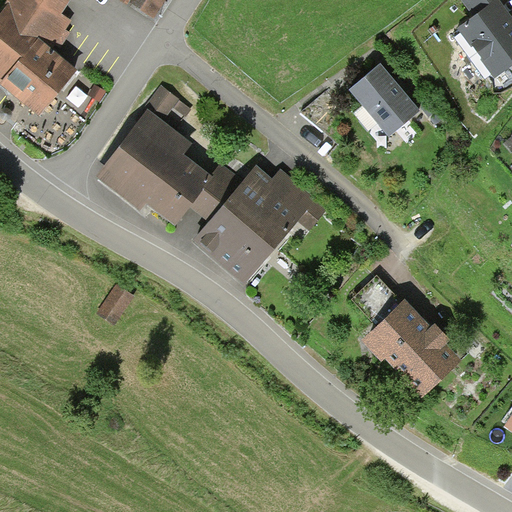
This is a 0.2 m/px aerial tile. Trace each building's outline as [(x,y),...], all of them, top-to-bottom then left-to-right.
[(71,0),(7,0),(5,3),(8,5),(5,9),(52,49),(72,22),(62,15),(71,0)] [(133,0),(131,4),(154,19),(167,0),(133,0)] [(511,17),(501,3),(499,0),(474,18),(458,31),(495,80),(511,66),(511,17)] [(504,0),(460,0),(474,18),(499,0),(501,3),(504,0)] [(39,118),(79,72),(52,49),(5,9),(0,15),(0,80),(2,82),(0,84),(5,89),(39,118)] [(381,64),(349,91),(389,139),(421,113),(400,87),(381,64)] [(180,100),(162,86),(145,107),(149,110),(163,121),(173,108),(180,100)] [(192,110),(180,100),(173,108),(186,118),(192,110)] [(163,121),(149,110),(97,179),(141,213),(147,205),(152,209),(176,228),(190,209),(213,179),(211,177),(184,156),(193,145),(163,121)] [(222,164),(211,177),(213,179),(190,209),(208,224),(245,182),(222,164)] [(208,224),(192,242),(244,286),(266,261),(299,222),(310,231),(327,212),(279,171),(272,179),(258,167),(245,182),(208,224)] [(377,329),(403,305),(377,277),(351,301),(377,329)] [(118,287),(101,314),(116,324),(134,297),(118,287)] [(427,324),(406,302),(403,305),(377,329),(361,343),(381,365),(385,361),(422,400),(462,363),(446,346),(450,343),(435,326),(431,329),(427,324)] [(511,413),(503,427),(511,432),(511,413)]
